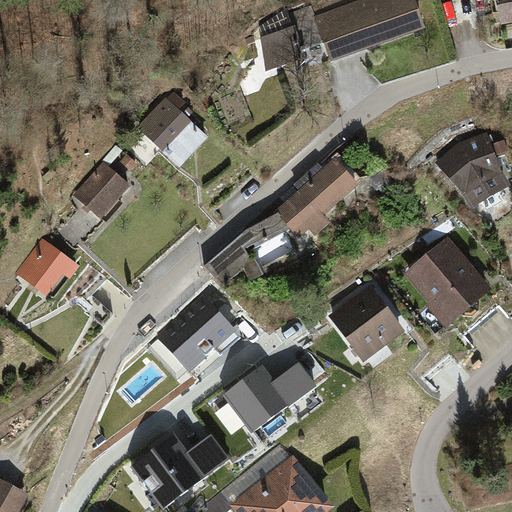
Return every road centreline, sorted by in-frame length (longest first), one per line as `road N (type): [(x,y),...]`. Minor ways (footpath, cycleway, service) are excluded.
road 1 (residential): [(57,505),(91,405),(145,308),(365,108),(511,60)]
road 2 (residential): [(442,427),(288,344),(265,342),(57,505)]
